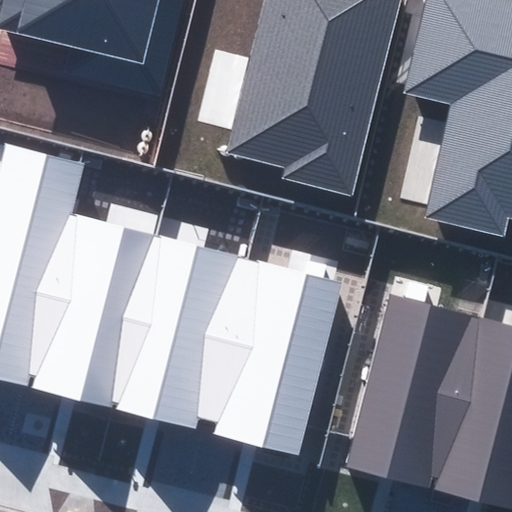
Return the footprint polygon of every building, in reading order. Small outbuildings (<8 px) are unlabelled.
[(0,0),(0,47),(151,86),(172,0),(0,0)] [(260,0),(223,151),(281,165),(278,176),(343,192),(391,0),(260,0)] [(511,0),(421,0),(401,89),(446,100),(420,215),(498,233),(502,215),(511,217),(511,0)] [(28,387),(31,373),(72,212),(84,164),(7,144),(0,171),(0,379),(4,381),(28,387)] [(114,401),(116,402),(159,234),(72,212),(31,373),(36,375),(33,387),(45,390),(112,407),(114,401)] [(207,420),(248,258),(159,234),(116,402),(119,403),(117,409),(183,426),(196,429),(199,418),(207,420)] [(343,281),(248,258),(207,420),(216,423),(213,434),(225,437),(299,455),(343,281)] [(440,491),(483,319),(389,293),(346,466),(415,484),(430,487),(433,476),(438,477),(435,490),(440,491)] [(511,326),(483,319),(440,491),(454,495),(511,509),(511,326)]
